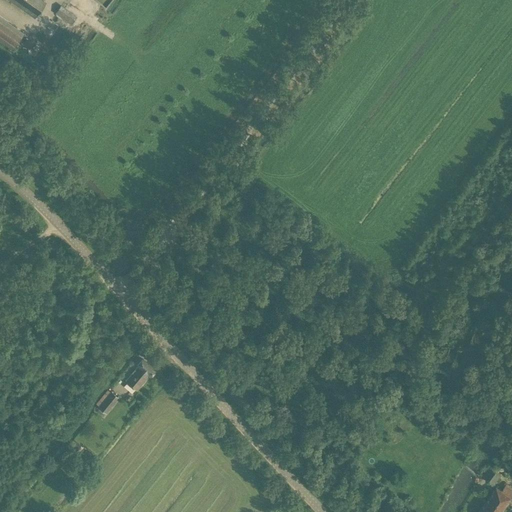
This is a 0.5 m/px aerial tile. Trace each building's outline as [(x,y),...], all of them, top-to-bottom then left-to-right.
[(42,0),(9,0),(34,17),(45,2),(42,0)] [(72,0),(88,11),(95,0),(72,0)] [(62,6),(56,14),(71,25),(76,16),(62,6)] [(15,27),(4,42),(12,48),(23,33),(15,27)] [(137,366),(125,381),(137,391),(149,376),(150,377),(155,369),(143,358),(136,366),(137,366)] [(111,390),(98,407),(106,414),(119,398),(115,394),(111,390)] [(486,471),(498,480),(502,475),(490,466),(486,471)] [(496,486),(478,511),(500,511),(511,496),(511,487),(507,484),(503,491),(496,486)]
